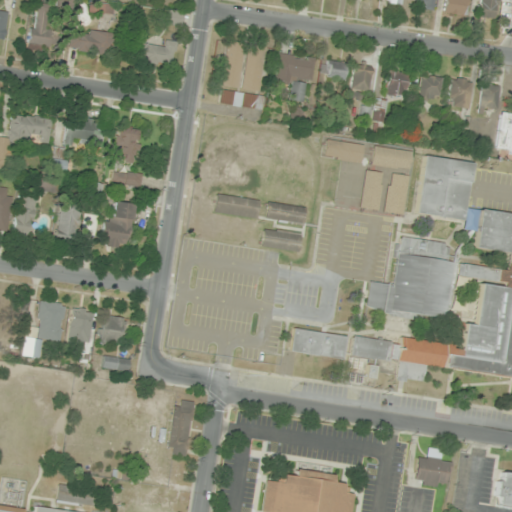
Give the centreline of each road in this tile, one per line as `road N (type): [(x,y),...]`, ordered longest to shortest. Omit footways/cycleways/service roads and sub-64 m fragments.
road 1 (residential): [(151,370),(207,0)]
road 2 (residential): [(511,436),(151,370)]
road 3 (residential): [(511,59),(206,10)]
road 4 (residential): [(190,102),(0,73)]
road 5 (residential): [(163,292),(0,265)]
road 6 (residential): [(199,511),(217,386)]
